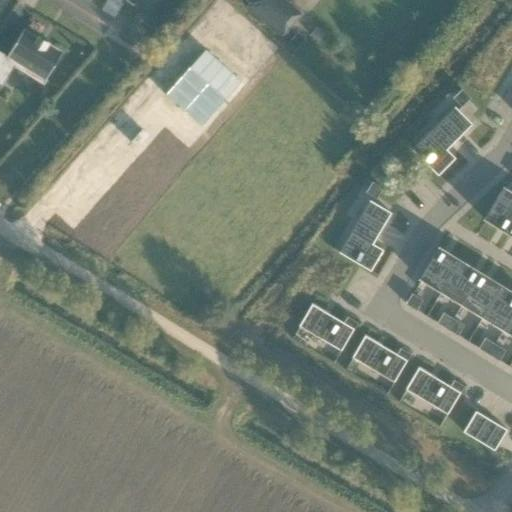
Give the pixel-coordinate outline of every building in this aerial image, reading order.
[(281,35),(300,14),(284,0),(251,0),(247,5),(281,35)] [(511,20),(477,69),(492,80),(490,83),(495,87),(511,63),(511,20)] [(45,81),(61,54),(22,30),(6,57),(0,53),(0,86),(1,87),(14,67),(42,84),(44,80),(45,81)] [(204,50),(165,95),(201,127),(241,82),(204,50)] [(463,91),(455,99),(463,108),(472,99),(463,91)] [(457,108),(413,151),(439,177),(457,159),(448,151),(474,125),(457,108)] [(374,183),(367,194),(378,200),(384,189),(374,183)] [(511,193),(505,190),(486,221),(507,234),(511,225),(511,193)] [(372,202),(340,254),(372,273),(384,251),(374,245),(392,214),(372,202)] [(441,249),(421,281),(442,293),(461,262),(441,249)] [(461,262),(442,293),(463,306),(482,275),(461,262)] [(482,275),(463,306),(484,319),(503,287),(482,275)] [(511,292),(503,287),(484,319),(505,331),(511,319),(511,292)] [(413,294),(406,305),(417,311),(424,300),(413,294)] [(313,305),(301,326),(343,351),(355,330),(345,324),(313,305)] [(444,313),(438,324),(448,330),(455,319),(444,313)] [(348,318),(345,324),(355,330),(359,324),(358,323),(348,318)] [(455,319),(448,330),(458,336),(465,326),(455,319)] [(366,337),(354,357),(396,382),(408,361),(398,355),(366,337)] [(486,339),(479,349),(490,356),(496,345),(486,339)] [(496,345),(490,356),(500,362),(506,351),(496,345)] [(401,349),(398,355),(408,361),(412,355),(401,349)] [(420,368),(407,389),(449,414),(461,393),(451,387),(420,368)] [(455,381),(451,387),(461,393),(465,387),(455,381)] [(477,412),(465,433),(496,451),(508,431),(477,412)]
